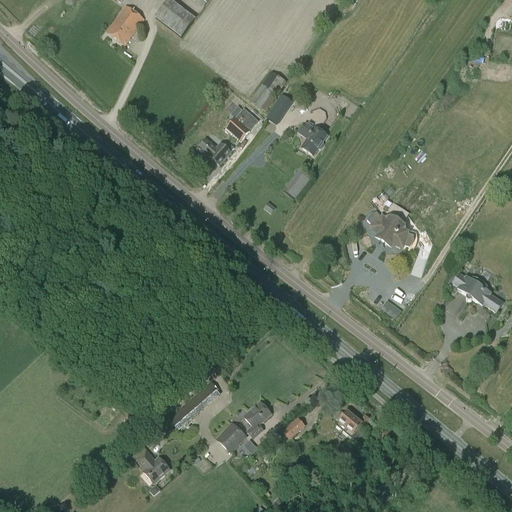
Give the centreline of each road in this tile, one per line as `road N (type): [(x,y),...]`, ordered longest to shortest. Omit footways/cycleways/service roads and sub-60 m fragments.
road 1 (unclassified): [(0,29),(57,88),(303,289)]
road 2 (primary): [(287,303),(0,62)]
road 3 (primary): [(511,492),(287,303)]
road 4 (unclassified): [(303,289),(511,453)]
road 5 (unclassified): [(141,428),(287,303)]
